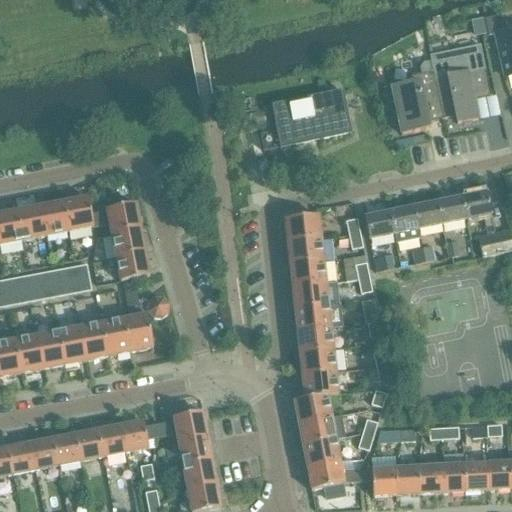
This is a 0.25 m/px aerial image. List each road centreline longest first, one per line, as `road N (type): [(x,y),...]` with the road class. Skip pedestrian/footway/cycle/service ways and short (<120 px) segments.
road 1 (residential): [(511,160),(276,211),(268,220),(281,346),(260,382)]
road 2 (residential): [(204,383),(147,173),(125,165),(0,188)]
road 3 (residential): [(0,423),(204,383)]
road 4 (residential): [(260,382),(284,511)]
